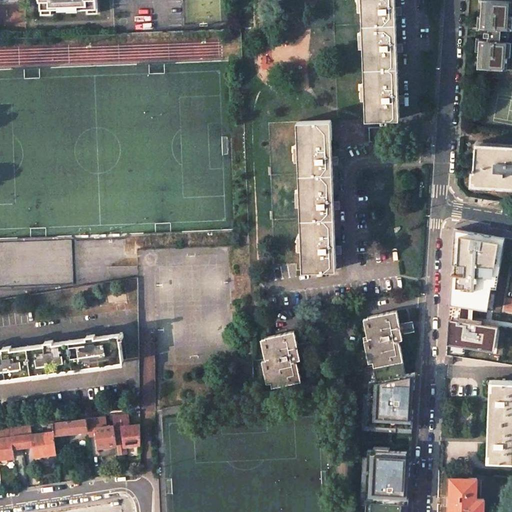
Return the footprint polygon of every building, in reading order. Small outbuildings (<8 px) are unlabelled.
[(40,0),(41,14),(51,14),(50,8),(59,8),(59,10),(79,9),(79,8),(88,7),(88,13),(98,12),(96,0),(40,0)] [(332,0),(337,120),(366,120),(361,0),(332,0)] [(361,0),(366,120),(382,119),(382,122),(388,121),(388,119),(399,118),(399,103),(397,46),(395,0),(361,0)] [(510,29),(511,1),(503,1),(493,0),(481,0),(480,27),(490,28),(501,29),(510,29)] [(500,41),(501,29),(490,28),(490,32),(490,36),(490,40),(500,41)] [(507,69),(509,41),(500,41),(490,40),(479,39),(478,67),(488,68),(499,69),(507,69)] [(331,120),(297,121),(303,270),(336,269),(336,255),(334,199),(332,145),(331,120)] [(511,148),(501,148),(475,146),(473,181),(511,183),(511,148)] [(450,303),(488,309),(493,279),(498,280),(506,238),(460,229),(459,237),(454,237),(452,263),(457,263),(465,264),(464,275),(457,274),(452,274),(451,281),(450,303)] [(457,263),(457,274),(464,275),(465,264),(457,263)] [(511,297),(506,297),(503,311),(511,312),(511,297)] [(397,310),(368,316),(368,317),(372,338),(368,338),(374,366),(403,361),(403,359),(399,340),(403,339),(401,334),(397,310)] [(447,343),(487,349),(488,345),(495,346),(498,326),(449,318),(447,343)] [(295,331),(266,336),(270,357),(266,358),(272,387),(301,381),(297,360),(301,359),(299,352),(295,331)] [(0,377),(124,360),(120,337),(124,337),(123,333),(120,334),(120,333),(95,336),(95,334),(87,335),(87,338),(53,342),(53,340),(45,341),(45,343),(11,348),(11,345),(3,346),(3,349),(0,349),(0,377)] [(412,427),(415,384),(415,372),(406,374),(403,361),(374,366),(374,369),(376,380),(369,381),(369,392),(367,424),(375,424),(374,429),(396,430),(396,426),(412,427)] [(489,460),(511,460),(511,380),(492,380),(492,387),(490,387),(489,400),(488,440),(487,453),(489,453),(489,460)] [(361,428),(374,429),(375,424),(367,424),(369,392),(364,392),(361,428)] [(128,413),(113,414),(114,422),(115,438),(123,438),(123,445),(127,445),(127,446),(129,448),(136,447),(137,445),(137,444),(141,443),(140,423),(129,425),(123,425),(122,421),(129,420),(128,413)] [(104,423),(103,416),(87,417),(89,430),(89,432),(96,431),(97,443),(101,443),(101,444),(103,446),(110,445),(112,443),(112,442),(116,441),(115,438),(114,422),(104,423)] [(54,431),(54,433),(89,430),(87,417),(53,421),(54,431)] [(54,433),(54,431),(32,434),(31,424),(20,425),(22,442),(32,441),(33,445),(34,456),(42,455),(42,457),(44,459),(48,458),(49,457),(49,454),(57,453),(54,433)] [(0,427),(0,461),(1,462),(5,461),(6,459),(6,457),(14,456),(13,447),(12,443),(22,442),(20,425),(0,427)] [(407,511),(410,460),(406,460),(407,451),(390,450),(390,447),(371,446),(371,449),(366,449),(366,456),(365,498),(364,511),(407,511)] [(477,478),(451,477),(450,500),(449,511),(484,511),(485,499),(477,498),(477,478)]
